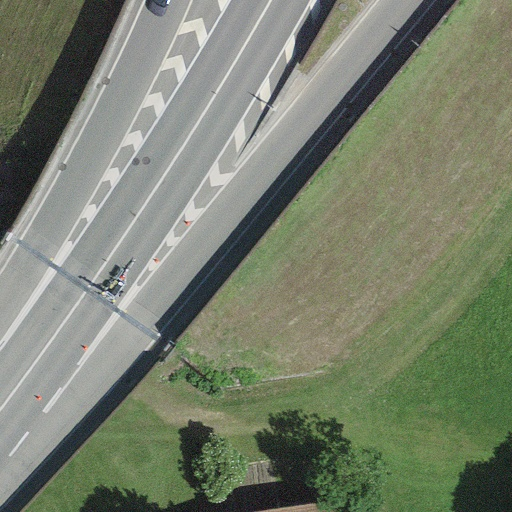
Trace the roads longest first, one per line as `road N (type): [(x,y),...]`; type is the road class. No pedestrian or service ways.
road 1 (trunk): [(24,388),(141,328),(411,0)]
road 2 (trunk): [(269,0),(189,139),(24,388)]
road 3 (trunk): [(168,0),(132,84),(0,321)]
